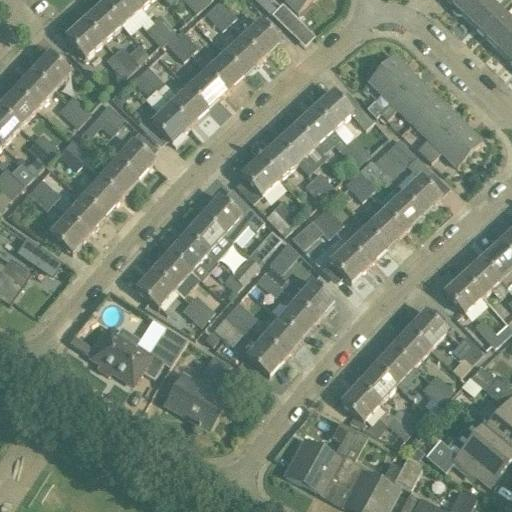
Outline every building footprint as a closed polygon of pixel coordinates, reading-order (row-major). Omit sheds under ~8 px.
[(122,32),(141,15),(127,0),(112,0),(102,9),(122,32)] [(127,0),(141,15),(158,0),(127,0)] [(181,0),(180,1),(196,19),(203,12),(192,0),(181,0)] [(192,0),(203,12),(212,5),(207,0),(192,0)] [(258,0),(263,5),(259,9),(268,0),(258,0)] [(268,0),(259,9),(271,21),(272,19),(291,38),(301,28),(284,11),(287,9),(297,19),(315,0),(268,0)] [(479,0),(446,0),(444,3),(451,10),(451,15),(456,19),(460,19),(461,19),(479,0)] [(498,15),(483,0),(479,0),(461,19),(478,36),(498,15)] [(211,13),(228,31),(237,22),(220,4),(211,13)] [(104,48),(122,32),(102,9),(84,25),(104,48)] [(222,37),(228,31),(211,13),(205,19),(222,37)] [(495,52),(511,34),(511,28),(498,15),(478,36),(495,52)] [(151,28),(167,46),(176,38),(160,20),(151,28)] [(85,65),(104,48),(84,25),(65,42),(85,65)] [(241,44),(262,67),(281,49),(260,27),(241,44)] [(160,52),(167,46),(151,28),(144,34),(160,52)] [(511,68),(511,34),(495,52),(511,69),(511,68)] [(173,43),(190,61),(198,54),(182,35),(173,43)] [(182,68),(190,61),(173,43),(166,49),(182,68)] [(244,83),(262,67),(241,44),(223,61),(244,83)] [(114,59),(130,78),(139,71),(122,52),(114,59)] [(31,77),(53,97),(70,79),(48,59),(31,77)] [(123,84),(130,78),(114,59),(106,65),(123,84)] [(226,100),(244,83),(223,61),(205,78),(226,100)] [(390,109),(411,87),(401,76),(404,73),(392,61),(367,87),(390,109)] [(208,117),(187,95),(170,111),(157,97),(165,89),(148,71),(139,80),(190,134),(208,117)] [(36,116),(53,97),(31,77),(14,95),(36,116)] [(208,117),(226,100),(205,78),(187,95),(208,117)] [(183,140),(190,134),(139,80),(133,85),(149,102),(145,105),(160,121),(151,129),(172,151),(175,154),(186,144),(183,140)] [(412,130),(436,105),(425,93),(422,96),(411,87),(390,109),(384,114),(380,119),(386,125),(397,115),(412,130)] [(0,115),(19,134),(36,116),(14,95),(0,110),(0,115)] [(313,115),(333,137),(352,120),(332,98),(318,111),(313,115)] [(66,109),(84,126),(92,118),(73,101),(66,109)] [(380,119),(384,114),(375,105),(367,114),(376,123),(380,119)] [(424,162),(456,129),(445,119),(448,116),(436,105),(412,130),(427,145),(417,155),(424,162)] [(77,133),(84,126),(66,109),(59,117),(77,133)] [(117,132),(125,124),(108,109),(83,137),(90,143),(100,132),(112,143),(119,134),(117,132)] [(0,149),(3,151),(19,134),(0,115),(0,149)] [(315,154),(333,137),(313,115),(295,131),(315,154)] [(456,129),(424,162),(430,168),(441,158),(457,174),(481,148),(469,136),(466,140),(456,129)] [(315,154),(295,131),(277,148),(297,170),(298,169),(315,154)] [(57,159),(60,156),(42,139),(34,147),(53,165),(58,160),(57,159)] [(345,149),(361,168),(371,159),(354,141),(346,148),(345,149)] [(64,153),(82,170),(89,162),(71,145),(64,153)] [(401,200),(422,221),(440,204),(423,187),(431,179),(397,145),(372,167),(370,165),(369,166),(380,178),(381,177),(390,186),(407,171),(418,183),(401,200)] [(46,172),(53,165),(34,147),(28,154),(37,163),(27,173),(35,181),(45,171),(46,172)] [(115,166),(138,186),(154,168),(132,147),(115,166)] [(279,187),(297,170),(277,148),(259,164),(279,187)] [(355,174),(361,168),(345,149),(338,155),(355,174)] [(76,177),(82,170),(64,153),(60,157),(60,156),(57,159),(58,160),(76,177)] [(260,203),(279,187),(259,164),(240,181),(260,203)] [(121,205),(138,186),(115,166),(99,185),(121,205)] [(371,187),(380,178),(369,166),(350,183),(368,201),(377,193),(371,187)] [(0,179),(0,182),(17,198),(24,190),(6,173),(0,179)] [(311,186),(328,204),(337,196),(320,178),(311,186)] [(0,195),(10,205),(17,198),(0,182),(0,195)] [(350,183),(344,189),(362,207),(368,201),(350,183)] [(34,192),(53,209),(60,201),(41,184),(34,192)] [(105,223),(121,205),(99,185),(82,202),(105,223)] [(321,210),(328,204),(311,186),(305,192),(321,210)] [(47,216),(53,209),(34,192),(28,199),(47,216)] [(404,239),(422,221),(401,200),(383,217),(404,239)] [(88,241),(105,223),(82,202),(66,221),(88,241)] [(201,221),(224,242),(224,241),(232,248),(249,230),(256,237),(264,228),(248,212),(239,222),(218,203),(201,221)] [(284,242),(293,234),(291,232),(298,225),(281,208),(266,223),(284,242)] [(318,220),(334,237),(343,230),(328,212),(318,220)] [(386,256),(404,239),(383,217),(365,234),(386,256)] [(328,243),(334,237),(318,220),(312,225),(328,243)] [(71,259),(88,241),(66,221),(49,239),(71,259)] [(208,259),(224,242),(201,221),(185,240),(216,268),(217,267),(208,259)] [(368,273),(386,256),(365,234),(347,251),(368,273)] [(274,253),(281,245),(272,236),(264,244),(274,253)] [(511,236),(498,249),(511,263),(511,236)] [(208,277),(216,268),(185,240),(168,258),(199,286),(200,285),(192,277),(199,269),(208,277)] [(500,287),(511,276),(511,263),(498,249),(480,266),(500,287)] [(350,290),(368,273),(347,251),(329,268),(350,290)] [(30,267),(52,282),(61,267),(39,252),(30,267)] [(184,303),(199,286),(168,258),(152,276),(175,297),(176,295),(184,303)] [(224,275),(242,291),(250,283),(232,266),(224,275)] [(482,304),(500,287),(480,266),(462,282),(482,304)] [(0,305),(9,311),(22,291),(3,278),(6,273),(0,269),(0,305)] [(262,279),(281,296),(289,286),(270,270),(262,279)] [(236,298),(242,291),(224,275),(217,282),(236,298)] [(158,315),(175,297),(152,276),(135,295),(158,315)] [(276,302),(281,296),(262,279),(257,286),(276,302)] [(463,321),(482,304),(462,282),(443,299),(463,321)] [(289,302),(317,327),(333,308),(310,288),(303,297),(297,292),(289,302)] [(189,309),(207,326),(215,317),(196,301),(189,309)] [(301,345),(317,327),(289,302),(282,310),(288,315),(278,326),(301,345)] [(238,307),(230,316),(249,333),(256,324),(238,307)] [(201,333),(207,326),(189,309),(182,316),(201,333)] [(243,340),(249,333),(230,316),(224,323),(243,340)] [(407,336),(429,356),(446,337),(424,317),(407,336)] [(511,337),(511,336),(506,330),(496,339),(483,325),(475,332),(494,353),(511,337)] [(285,364),(301,345),(278,326),(262,344),(285,364)] [(172,370),(188,346),(165,332),(147,361),(126,348),(124,351),(106,340),(90,364),(98,369),(97,375),(107,382),(112,378),(115,374),(135,386),(140,377),(153,385),(166,366),(172,370)] [(412,374),(429,356),(407,336),(391,354),(412,374)] [(211,352),(218,345),(211,339),(204,346),(211,352)] [(460,384),(483,359),(465,340),(452,355),(461,364),(451,375),(460,384)] [(268,383),(285,364),(262,344),(245,363),(268,383)] [(396,392),(412,374),(391,354),(374,372),(396,392)] [(216,399),(231,373),(213,362),(197,388),(183,379),(164,411),(208,437),(227,405),(216,399)] [(379,410),(396,392),(374,372),(357,390),(379,410)] [(511,460),(511,411),(508,409),(511,404),(511,396),(497,384),(495,385),(480,372),(470,384),(486,397),(486,398),(504,413),(484,437),(511,460)] [(428,388),(446,405),(454,396),(436,380),(428,388)] [(440,412),(446,405),(428,388),(422,395),(440,412)] [(362,429),(379,410),(357,390),(340,409),(362,429)] [(392,422),(410,439),(418,430),(400,413),(392,422)] [(404,445),(410,439),(392,422),(386,429),(404,445)] [(489,493),(511,465),(511,460),(481,434),(458,461),(439,446),(425,463),(445,479),(453,470),(464,480),(468,475),(489,493)] [(336,456),(333,463),(303,446),(284,481),(314,498),(322,483),(340,492),(354,467),(367,443),(357,438),(344,461),(336,456)] [(411,495),(424,472),(407,463),(394,487),(411,495)] [(354,467),(340,492),(356,501),(350,511),(390,511),(398,498),(369,482),(372,476),(354,467)] [(473,511),(477,505),(460,497),(451,511),(433,511),(409,499),(402,511),(473,511)]
